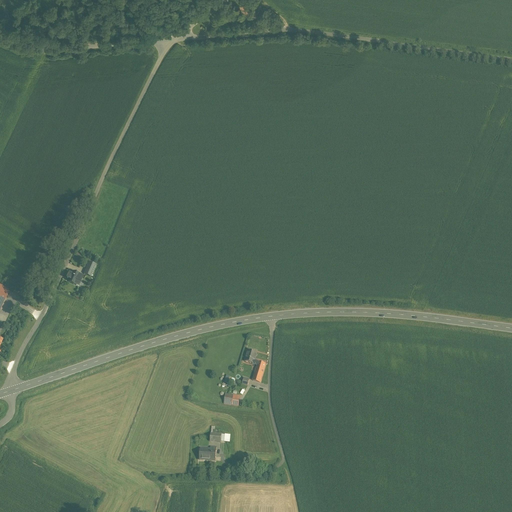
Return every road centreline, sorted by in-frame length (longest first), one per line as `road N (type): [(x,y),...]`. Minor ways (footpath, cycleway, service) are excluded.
road 1 (secondary): [(11,391),(172,337),(271,316),(386,313),(511,328)]
road 2 (unclassified): [(172,40),(21,349),(11,391)]
road 3 (unclassified): [(172,40),(284,29),(511,57)]
road 4 (unclassified): [(0,33),(49,50),(172,40)]
